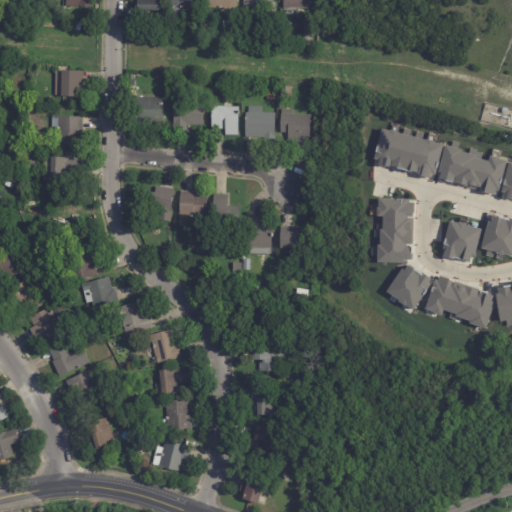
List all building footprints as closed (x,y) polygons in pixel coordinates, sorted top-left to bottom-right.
[(31,0),(58,0),(58,4),(47,4),(47,10),(31,10),(31,0)] [(66,0),(92,0),(92,9),(79,9),(79,8),(66,8),(66,0)] [(161,0),(161,14),(149,13),(148,18),(139,17),(139,14),(136,14),(136,0),(161,0)] [(197,0),(197,10),(181,9),(181,20),(171,20),(171,9),(170,9),(170,0),(197,0)] [(206,0),(238,0),(238,10),(206,10),(206,0)] [(275,0),(275,9),(243,9),(243,0),(275,0)] [(312,0),(312,10),(291,9),(291,11),(282,11),(282,0),(312,0)] [(272,25),(268,36),(262,34),(266,23),(272,25)] [(81,25),(80,32),(73,31),(74,24),(81,25)] [(313,24),(312,38),(303,38),(304,24),(313,24)] [(83,73),(83,91),(76,91),(76,96),(55,96),(55,72),(61,72),(61,71),(83,71),(83,73)] [(282,87),(290,87),(290,97),(282,97),(282,87)] [(135,110),(135,97),(163,98),(162,128),(150,127),(150,123),(135,123),(135,110)] [(190,125),(187,125),(187,131),(173,131),(173,122),(174,104),(175,104),(175,98),(202,99),(201,105),(203,105),(203,125),(190,125)] [(223,129),(211,129),(212,106),(238,107),(238,136),(225,135),(225,129),(223,129)] [(258,137),(245,137),(246,113),(248,113),(249,107),(263,107),(263,113),(275,113),(275,138),(258,137)] [(311,140),(287,139),(287,133),(281,133),(281,114),(282,114),(282,110),(293,110),(293,114),(311,115),(311,140)] [(83,119),(83,132),(81,132),(81,145),(57,144),(58,131),(52,131),(52,117),(83,117),(83,119)] [(373,159),(381,128),(389,131),(390,130),(398,132),(398,133),(425,140),(426,138),(435,141),(435,142),(443,144),(435,175),(431,174),(430,179),(421,176),(421,175),(418,174),(420,168),(416,168),(415,173),(391,167),(392,162),(390,161),(389,167),(386,166),(385,167),(376,165),(377,160),(373,159)] [(436,175),(444,145),(462,149),(461,152),(476,156),(475,158),(488,161),(489,155),(498,158),(498,159),(506,161),(498,191),(495,190),(493,195),(484,193),(484,191),(481,190),(483,185),(480,184),(478,190),(454,184),(455,178),(454,177),(452,183),(446,181),(446,182),(438,181),(440,176),(436,175)] [(81,161),(81,173),(72,173),(72,183),(50,182),(51,158),(81,158),(81,161)] [(501,192),(509,162),(511,162),(511,199),(503,198),(505,193),(501,192)] [(163,188),(173,189),(171,222),(157,221),(158,213),(144,211),(146,193),(155,194),(156,187),(163,188)] [(182,192),(194,192),(194,195),(207,195),(207,218),(200,218),(200,226),(180,226),(181,192),(182,192)] [(379,199),(409,200),(409,203),(414,203),(414,214),(412,213),(412,217),(407,217),(407,219),(409,219),(409,231),(411,231),(411,245),(406,245),(406,246),(410,246),(409,248),(412,248),(412,261),(408,261),(408,264),(377,263),(377,245),(380,245),(380,230),(383,230),(383,216),(377,216),(377,208),(378,208),(379,199)] [(213,200),(227,200),(227,210),(239,210),(239,233),(224,233),(224,235),(213,235),(213,200)] [(480,248),(487,221),(491,222),(492,217),(507,221),(508,218),(511,219),(511,257),(504,255),(504,256),(495,253),(495,252),(480,248)] [(265,227),(272,227),(271,249),(247,248),(248,218),(263,219),(263,227),(265,227)] [(443,257),(445,252),(442,251),(449,221),(457,223),(458,222),(466,224),(465,226),(481,230),(474,257),(471,256),(469,263),(443,257)] [(298,249),(280,249),(280,233),(306,233),(306,249),(298,249)] [(94,263),(98,276),(72,283),(65,255),(87,249),(91,263),(94,262),(94,263)] [(16,265),(20,273),(2,281),(0,277),(0,255),(10,251),(16,265)] [(385,292),(401,268),(404,270),(408,265),(422,275),(423,273),(430,279),(424,289),(427,291),(413,311),(385,292)] [(439,275),(437,280),(434,279),(424,310),(440,315),(442,309),(457,314),(456,316),(470,321),(469,324),(485,328),(493,303),(489,302),(491,296),(479,292),(478,297),(476,296),(478,291),(466,287),(465,288),(452,284),(452,286),(451,286),(453,279),(439,275)] [(116,290),(119,302),(93,309),(89,291),(84,293),(82,285),(109,277),(112,288),(115,288),(116,290)] [(37,287),(46,303),(31,312),(27,306),(20,309),(16,301),(11,304),(5,292),(26,281),(31,290),(37,287)] [(511,319),(500,321),(495,294),(498,294),(496,286),(511,283),(511,319)] [(247,293),(249,287),(258,289),(256,296),(247,293)] [(300,300),(310,303),(308,309),(298,306),(300,300)] [(150,317),(153,328),(125,336),(122,322),(119,323),(115,308),(140,302),(144,316),(149,314),(150,317)] [(50,310),(63,335),(44,345),(41,341),(37,343),(29,329),(34,327),(29,318),(49,308),(50,310)] [(235,320),(235,308),(266,309),(265,314),(275,315),(274,335),(244,334),(244,323),(235,322),(235,320)] [(179,346),(182,359),(158,364),(156,357),(148,359),(145,346),(152,345),(150,335),(173,330),(176,345),(179,345),(179,346)] [(90,364),(59,378),(52,362),(54,361),(49,351),(65,344),(68,350),(73,348),(74,351),(82,347),(90,364)] [(253,359),(253,346),(290,346),(290,363),(279,363),(279,372),(259,372),(259,361),(253,361),(253,359)] [(190,369),(191,381),(180,383),(181,393),(162,395),(159,371),(190,367),(190,369)] [(71,393),(66,382),(93,369),(103,390),(76,403),(71,393)] [(251,399),(251,388),(276,388),(276,416),(257,416),(257,406),(251,406),(251,399)] [(189,414),(189,416),(192,416),(192,430),(168,431),(167,430),(163,430),(163,421),(166,421),(165,418),(167,418),(166,403),(188,402),(189,414)] [(0,407),(2,406),(8,417),(0,421),(0,407)] [(91,434),(88,424),(107,418),(111,433),(118,431),(122,442),(96,450),(91,434)] [(279,428),(281,428),(281,429),(287,429),(287,439),(289,440),(289,454),(271,453),(271,458),(260,458),(260,441),(249,441),(250,426),(279,428)] [(16,431),(19,443),(11,446),(14,458),(0,462),(0,434),(16,430),(16,431)] [(190,451),(187,464),(182,463),(179,473),(158,468),(159,467),(153,465),(158,447),(163,449),(165,442),(191,448),(190,451)] [(265,480),(258,505),(242,501),(246,488),(241,487),(244,474),(265,480)]
